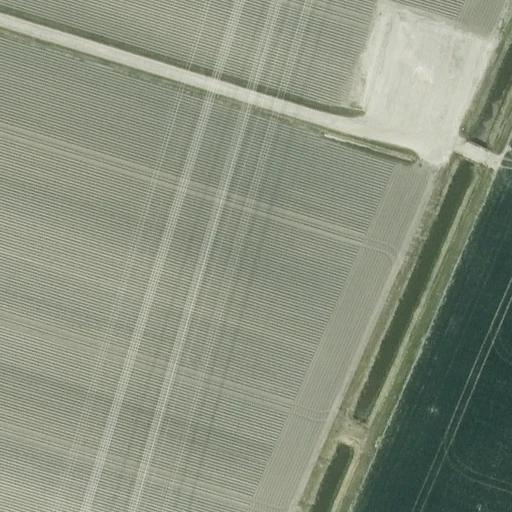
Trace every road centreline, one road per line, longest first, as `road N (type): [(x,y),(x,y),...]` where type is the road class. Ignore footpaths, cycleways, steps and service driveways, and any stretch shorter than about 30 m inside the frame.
road 1 (track): [(442,153),(0,18)]
road 2 (track): [(410,228),(447,143),(492,160)]
